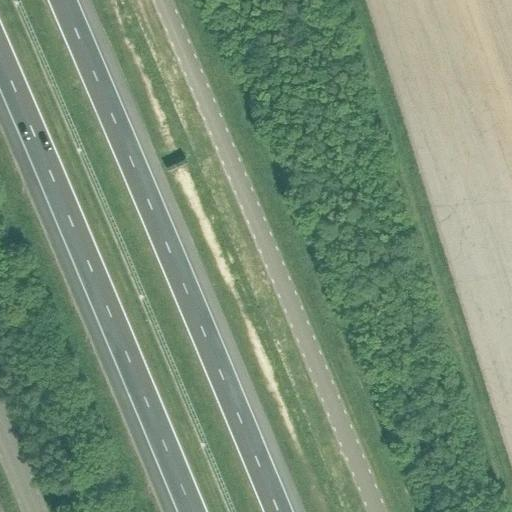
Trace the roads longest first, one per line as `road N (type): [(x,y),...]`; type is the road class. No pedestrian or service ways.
road 1 (motorway): [(278,511),(62,0)]
road 2 (unclassified): [(376,511),(163,0)]
road 3 (motorway): [(0,53),(193,511)]
